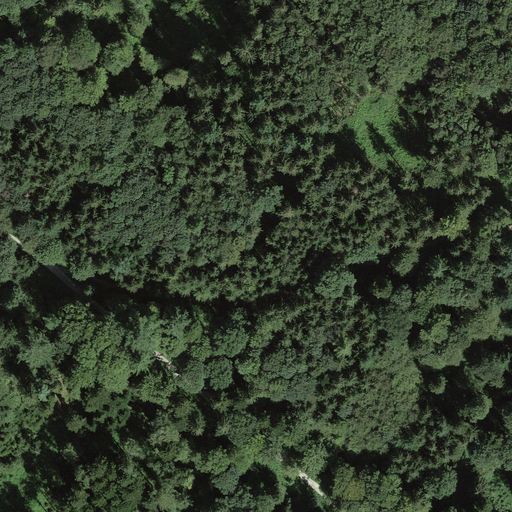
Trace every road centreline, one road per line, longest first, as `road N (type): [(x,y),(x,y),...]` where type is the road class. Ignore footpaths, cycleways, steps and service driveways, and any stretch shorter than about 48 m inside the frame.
road 1 (track): [(511,206),(463,231),(237,301),(64,276)]
road 2 (track): [(0,230),(342,511)]
